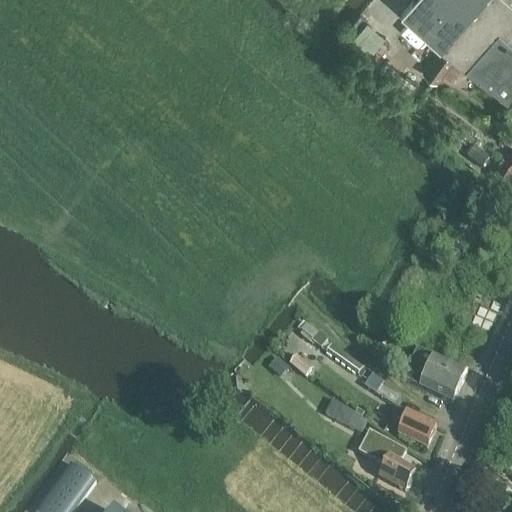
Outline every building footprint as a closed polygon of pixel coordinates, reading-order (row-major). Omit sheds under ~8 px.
[(441,49),(507,97),(505,100),(511,106),(511,104),(511,2),(509,0),(414,0),(401,14),(441,49)] [(361,15),(343,36),(349,41),(367,20),(361,15)] [(382,39),(367,57),(374,63),(389,46),(382,39)] [(423,74),(436,83),(453,60),(440,51),(423,74)] [(467,159),(483,170),(490,159),(475,148),(467,159)] [(511,159),(509,157),(503,166),(511,172),(511,159)] [(511,172),(503,166),(496,174),(508,183),(501,192),(511,200),(511,172)] [(466,211),(511,233),(511,210),(475,193),(466,211)] [(307,325),(302,331),(303,332),(313,340),(318,334),(307,325)] [(313,340),(312,342),(322,349),(326,343),(328,341),(318,334),(313,340)] [(328,352),(359,375),(364,369),(332,346),(328,352)] [(401,381),(453,405),(467,374),(418,350),(413,361),(411,360),(401,381)] [(297,357),(290,366),(306,379),(313,371),(297,357)] [(278,359),(269,370),(278,377),(287,367),(278,359)] [(373,375),(365,388),(377,395),(383,386),(383,387),(384,385),(373,375)] [(377,395),(395,407),(401,398),(383,387),(383,386),(377,395)] [(334,402),(326,417),(347,428),(353,416),(354,416),(355,415),(334,402)] [(395,418),(405,423),(399,436),(427,450),(437,428),(398,410),(395,418)] [(354,416),(353,416),(347,428),(361,436),(368,424),(354,416)] [(401,464),(407,453),(370,433),(359,454),(384,468),(378,479),(405,493),(407,490),(410,489),(412,485),(411,481),(416,472),(401,464)] [(80,480),(56,511),(95,511),(106,498),(80,480)]
